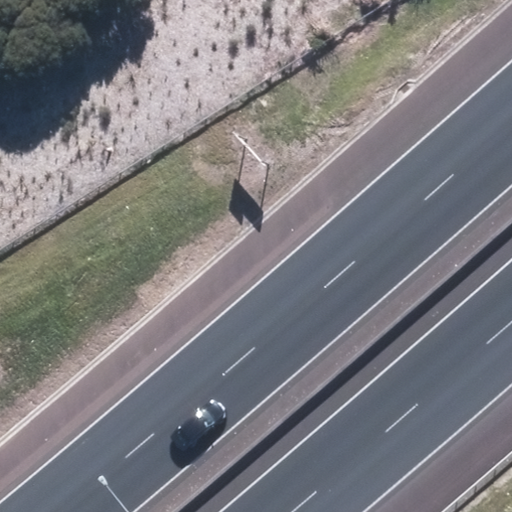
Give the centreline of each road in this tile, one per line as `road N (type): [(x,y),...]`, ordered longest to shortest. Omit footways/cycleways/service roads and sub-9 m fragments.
road 1 (motorway): [(54,511),(511,118)]
road 2 (motorway): [(511,322),(287,511)]
